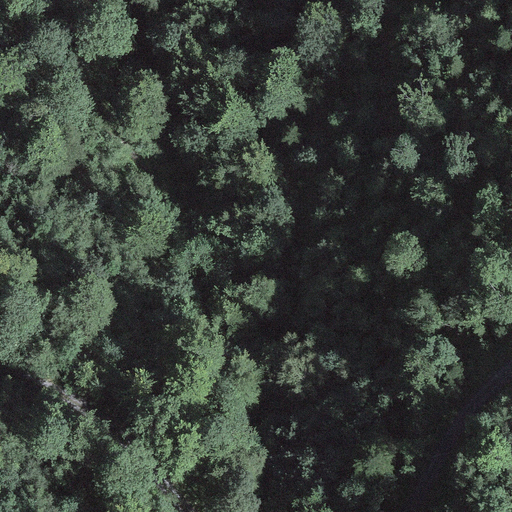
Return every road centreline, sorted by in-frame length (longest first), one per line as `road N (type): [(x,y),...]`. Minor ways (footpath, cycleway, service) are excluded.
road 1 (track): [(184,511),(119,440),(28,380),(0,376)]
road 2 (track): [(511,370),(407,511)]
